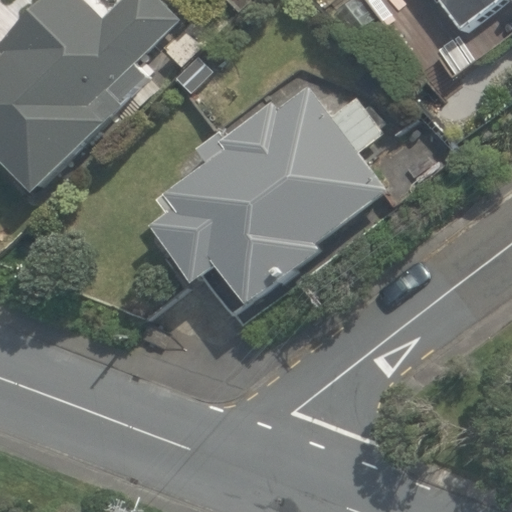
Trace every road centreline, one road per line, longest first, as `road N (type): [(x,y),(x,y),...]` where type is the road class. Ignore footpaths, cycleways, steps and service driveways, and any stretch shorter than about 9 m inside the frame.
road 1 (residential): [(227,478),(511,262)]
road 2 (secondary): [(0,372),(227,478)]
